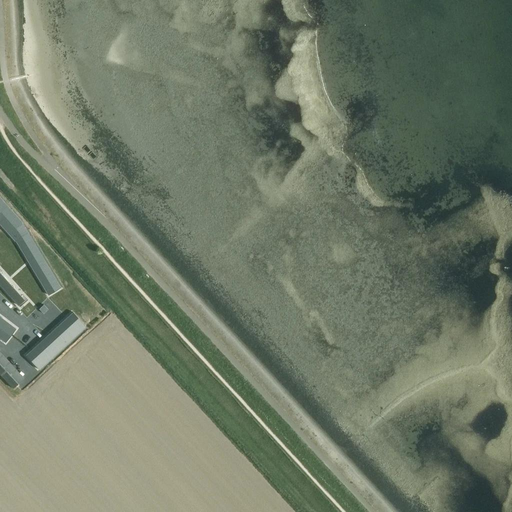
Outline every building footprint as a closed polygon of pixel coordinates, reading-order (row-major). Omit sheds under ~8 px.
[(0,198),(0,223),(9,234),(16,240),(48,295),(60,288),(28,233),(22,222),(0,198)] [(0,285),(18,305),(23,300),(0,273),(0,285)] [(25,355),(38,369),(85,326),(72,312),(25,355)] [(0,338),(5,342),(16,329),(0,316),(0,338)] [(0,374),(13,388),(24,378),(0,352),(0,374)]
